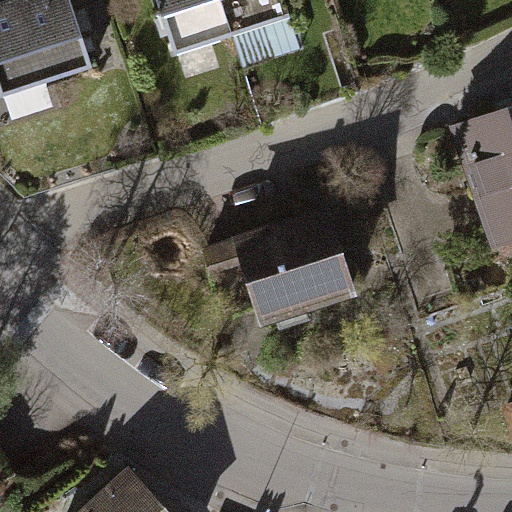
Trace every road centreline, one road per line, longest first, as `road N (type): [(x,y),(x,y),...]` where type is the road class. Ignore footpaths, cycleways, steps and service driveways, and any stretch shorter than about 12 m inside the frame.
road 1 (residential): [(0,268),(65,212),(399,104),(511,51)]
road 2 (residential): [(0,284),(111,387),(250,459),(347,492)]
road 3 (residential): [(347,492),(511,508)]
